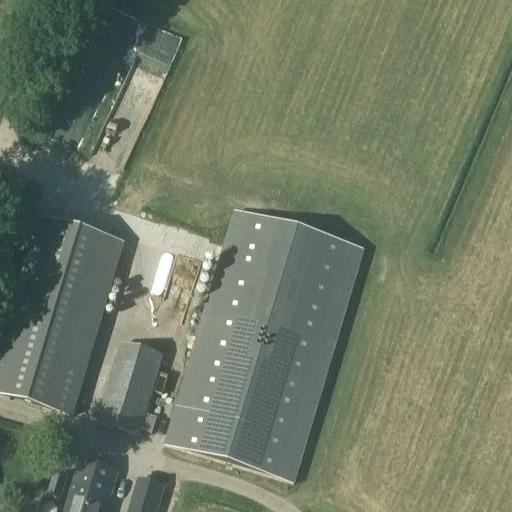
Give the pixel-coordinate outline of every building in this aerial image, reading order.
[(107,5),(96,28),(125,42),(136,18),(107,5)] [(119,126),(136,132),(146,105),(129,98),(119,126)] [(293,486),(363,253),(233,214),(164,448),(293,486)] [(30,229),(34,230),(0,350),(0,401),(72,424),(123,256),(130,258),(131,250),(32,223),(30,229)] [(183,299),(189,278),(176,274),(170,295),(183,299)] [(164,358),(120,346),(97,424),(140,437),(141,434),(153,438),(157,423),(146,419),(164,358)] [(106,511),(117,475),(80,465),(65,511),(106,511)] [(58,502),(67,479),(53,474),(44,497),(58,502)] [(155,511),(162,490),(138,483),(129,511),(155,511)]
